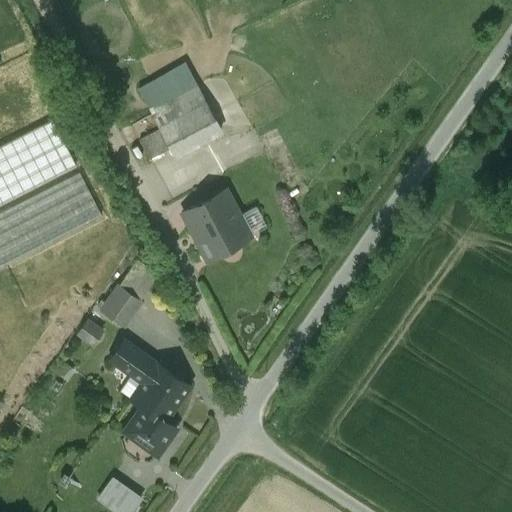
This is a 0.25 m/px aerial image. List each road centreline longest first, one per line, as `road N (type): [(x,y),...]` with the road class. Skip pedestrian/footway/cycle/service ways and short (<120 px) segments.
road 1 (unclassified): [(245,439),(511,58)]
road 2 (residential): [(245,439),(359,511)]
